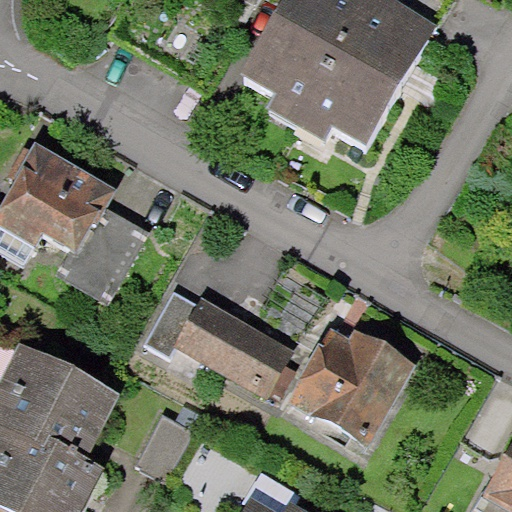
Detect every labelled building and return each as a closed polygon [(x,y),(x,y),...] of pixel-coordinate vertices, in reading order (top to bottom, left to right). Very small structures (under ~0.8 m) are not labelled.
[(436,39),(367,0),(285,0),(228,96),(360,170),(436,39)] [(114,203),(32,159),(0,218),(0,231),(77,273),(114,203)] [(173,347),(196,307),(175,294),(143,345),(167,358),(173,347)] [(294,350),(201,298),(196,307),(173,347),(278,405),(296,373),(285,366),(294,350)] [(415,364),(354,329),(348,340),(331,329),(287,404),(366,449),(415,364)] [(110,405),(13,355),(0,379),(0,511),(82,511),(97,484),(75,472),(110,405)] [(192,440),(160,424),(134,474),(166,491),(192,440)] [(511,511),(511,441),(471,511),(511,511)] [(261,486),(246,511),(295,511),(298,507),(261,486)]
